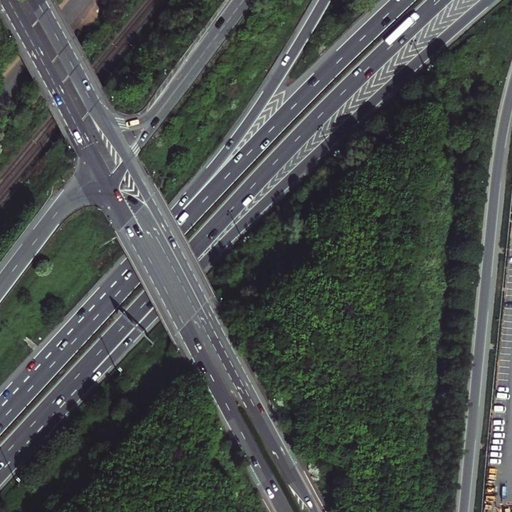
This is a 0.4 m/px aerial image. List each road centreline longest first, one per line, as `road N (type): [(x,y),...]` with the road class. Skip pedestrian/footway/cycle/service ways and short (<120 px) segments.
road 1 (motorway): [(52,409),(488,0)]
road 2 (trunk): [(52,409),(280,155),(439,0)]
road 3 (trunk): [(402,0),(77,332)]
road 4 (motorway): [(463,511),(496,168),(511,89)]
road 5 (motorway): [(324,0),(225,152),(77,332)]
road 6 (secondary): [(115,196),(284,511)]
road 7 (secondary): [(313,511),(165,237)]
road 8 (secondary): [(9,0),(100,172)]
road 9 (secondary): [(98,113),(36,0)]
road 10 (residential): [(0,94),(77,0)]
